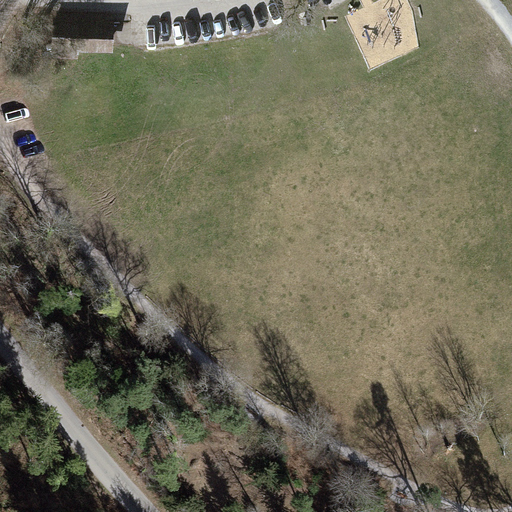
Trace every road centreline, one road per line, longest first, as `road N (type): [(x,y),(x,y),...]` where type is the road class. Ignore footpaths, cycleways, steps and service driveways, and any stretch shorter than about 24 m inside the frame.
road 1 (track): [(0,133),(24,179),(230,383),(458,511)]
road 2 (unclassified): [(159,511),(0,332)]
